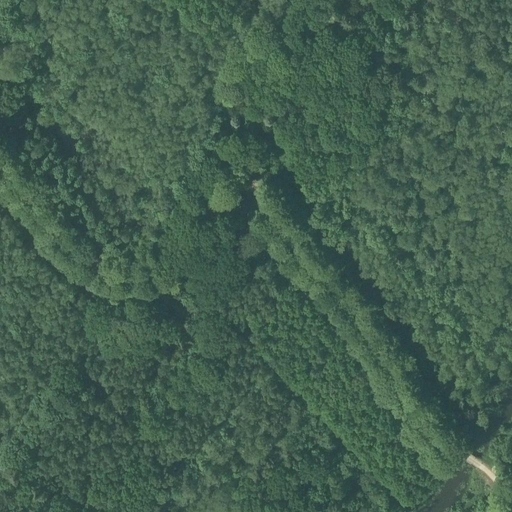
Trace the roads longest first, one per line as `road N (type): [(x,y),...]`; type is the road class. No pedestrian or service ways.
road 1 (track): [(511,498),(409,398),(380,344),(252,178),(231,170),(207,179)]
road 2 (track): [(207,179),(156,254),(136,269),(103,263),(74,244),(0,157)]
